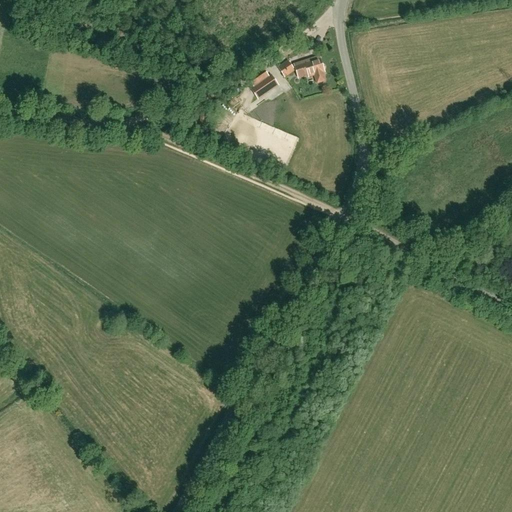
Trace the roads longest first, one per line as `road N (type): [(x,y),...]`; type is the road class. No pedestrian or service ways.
road 1 (unclassified): [(344,219),(152,132),(0,115)]
road 2 (unclassified): [(180,511),(344,219)]
road 3 (track): [(339,9),(210,98),(128,126)]
road 4 (unclassified): [(344,219),(364,149),(340,43),(343,0)]
road 5 (unclassified): [(344,219),(511,304)]
